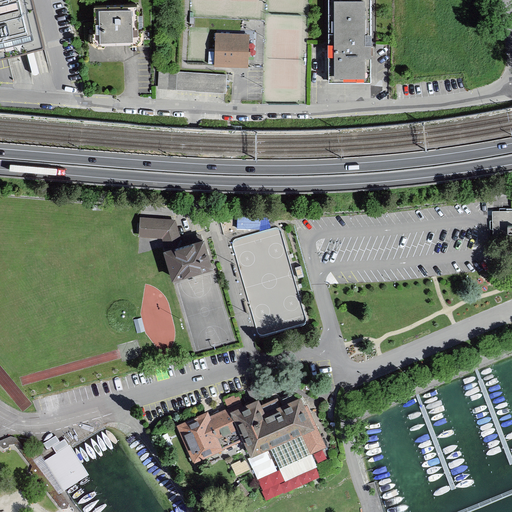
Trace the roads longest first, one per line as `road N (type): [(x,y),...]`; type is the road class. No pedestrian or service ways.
road 1 (residential): [(0,96),(332,110),(466,99),(511,87)]
road 2 (motorway): [(0,165),(293,182),(511,160)]
road 3 (motorway): [(511,148),(296,170),(0,154)]
road 4 (residential): [(0,416),(29,426),(63,420),(334,342),(348,378)]
